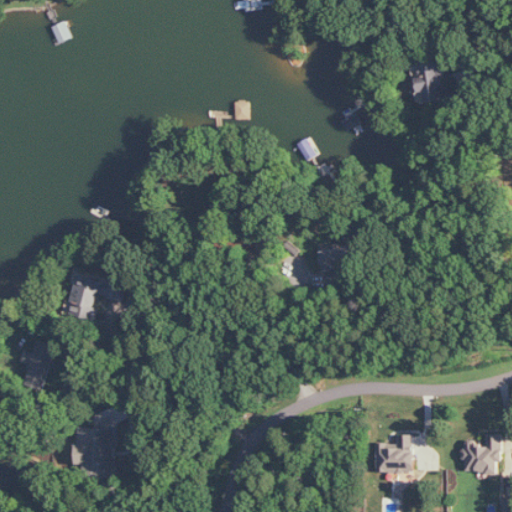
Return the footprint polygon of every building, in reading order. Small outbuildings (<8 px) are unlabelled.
[(444,61),(421,64),(422,69),(419,69),(423,104),(449,100),(444,61)] [(361,267),(358,243),(323,246),(326,270),(361,267)] [(130,287),(82,269),(66,312),(92,322),(102,294),(125,303),(130,287)] [(60,345),(42,340),(30,386),(48,390),(60,345)] [(120,427),(81,428),(82,465),(96,464),(97,478),(122,477),(120,427)] [(506,434),(489,434),(489,443),(467,443),(467,473),(501,473),(501,462),(506,462),(506,434)] [(381,443),(380,472),(417,473),(418,435),(401,435),(401,444),(381,443)]
